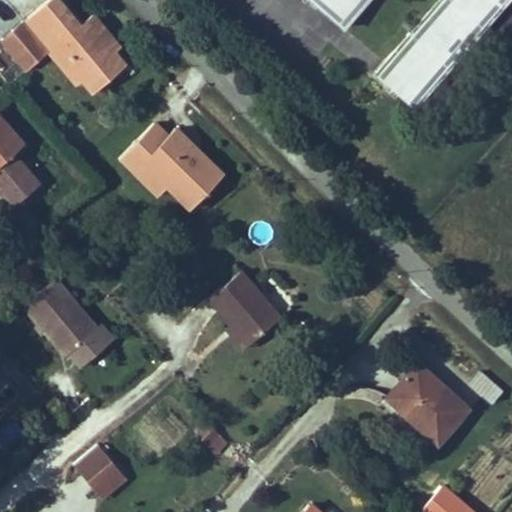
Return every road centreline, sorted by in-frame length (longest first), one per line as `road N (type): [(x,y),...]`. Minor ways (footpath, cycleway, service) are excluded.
road 1 (residential): [(140,0),(429,278)]
road 2 (residential): [(429,278),(222,511)]
road 3 (residential): [(160,373),(0,501)]
